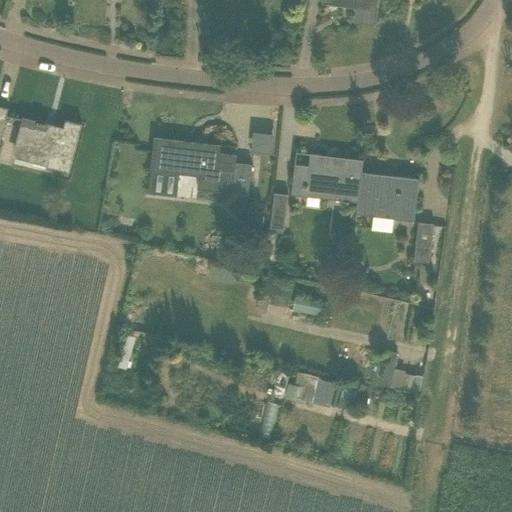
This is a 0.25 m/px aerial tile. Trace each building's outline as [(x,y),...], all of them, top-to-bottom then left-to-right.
[(323,0),(323,4),(343,7),(343,2),(357,3),(359,7),(358,19),(375,21),(375,25),(376,25),(380,0),(323,0)] [(0,142),(7,115),(9,108),(0,105),(0,142)] [(70,173),(82,124),(66,120),(63,129),(46,125),(46,124),(39,121),(38,122),(24,119),(15,152),(55,162),(53,169),(70,173)] [(214,191),(232,193),(233,192),(236,166),(237,155),(220,153),(221,145),(155,137),(151,170),(216,178),(214,191)] [(295,164),(293,185),(342,191),(341,200),(358,202),(362,172),(364,160),(341,158),(340,162),(327,160),(328,156),(311,154),(309,165),(295,164)] [(236,166),(233,192),(249,194),(252,168),(236,166)] [(417,212),(417,208),(420,178),(392,175),(392,179),(379,178),(379,174),(362,172),(358,202),(357,215),(394,219),(395,210),(417,212)] [(285,229),(288,194),(275,192),(271,228),(285,229)] [(415,261),(431,263),(435,224),(419,222),(415,261)] [(248,229),(247,239),(262,241),(263,231),(248,229)] [(269,302),(289,304),(293,280),(273,277),(269,302)] [(296,295),(294,310),(322,313),(324,298),(296,295)] [(380,387),(422,388),(422,371),(397,370),(398,350),(381,349),(380,387)] [(318,378),(314,401),(333,403),(336,380),(318,378)]
